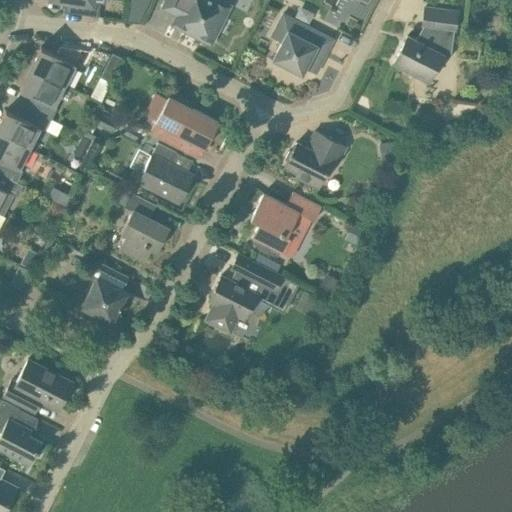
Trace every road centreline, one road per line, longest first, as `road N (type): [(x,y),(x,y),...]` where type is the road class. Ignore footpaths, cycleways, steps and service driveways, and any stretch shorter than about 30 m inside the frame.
road 1 (residential): [(111,372),(155,317),(248,133)]
road 2 (residential): [(242,93),(130,38),(4,19)]
road 3 (residential): [(295,117),(337,101),(388,0)]
road 4 (residential): [(37,511),(111,372)]
road 5 (residential): [(111,372),(0,308)]
